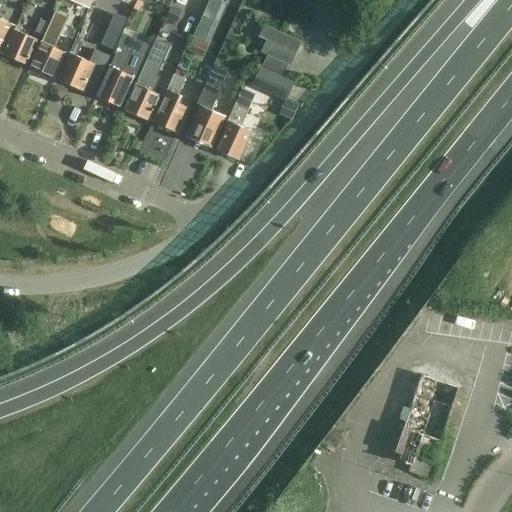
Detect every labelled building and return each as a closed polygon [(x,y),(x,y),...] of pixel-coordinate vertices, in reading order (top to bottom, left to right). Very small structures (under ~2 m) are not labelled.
[(0,0),(0,44),(9,23),(0,19),(0,3),(1,0),(0,0)] [(69,0),(89,8),(92,0),(69,0)] [(115,54),(96,96),(118,106),(137,65),(129,61),(132,54),(127,52),(140,23),(129,17),(113,53),(115,54)] [(34,31),(43,36),(49,23),(40,19),(34,31)] [(49,23),(43,36),(29,66),(53,77),(64,52),(50,46),(58,27),(49,23)] [(288,64),(299,41),(263,25),(258,37),(265,40),(260,51),(288,64)] [(13,29),(2,54),(25,65),(36,40),(13,29)] [(155,38),(135,84),(123,109),(148,120),(159,95),(152,92),(155,85),(153,84),(171,45),(155,38)] [(68,53),(57,79),(82,91),(83,87),(93,91),(108,56),(94,50),(89,62),(68,53)] [(214,64),(195,104),(200,106),(186,137),(210,148),(224,116),(211,111),(216,100),(217,100),(230,72),(214,64)] [(276,88),(281,77),(259,68),(254,78),(276,88)] [(173,74),(152,121),(176,132),(187,108),(177,103),(180,96),(177,94),(184,79),(173,74)] [(246,111),(234,105),(227,121),(228,121),(215,150),(237,160),(251,131),(239,126),(246,111)] [(429,464),(456,387),(419,374),(407,408),(401,406),(396,418),(403,421),(392,451),(398,453),(395,460),(408,464),(406,471),(428,479),(433,465),(429,464)]
